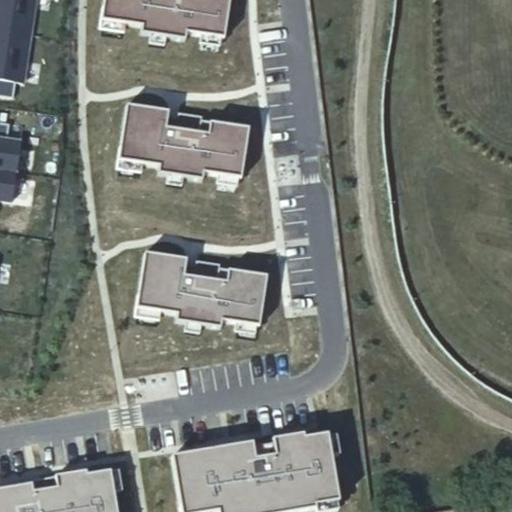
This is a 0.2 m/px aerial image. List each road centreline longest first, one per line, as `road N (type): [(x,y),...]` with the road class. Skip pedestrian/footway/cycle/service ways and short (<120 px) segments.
road 1 (residential): [(291,0),(335,340),(330,373),(305,387),(0,436)]
road 2 (track): [(372,0),(363,149),(379,274),(432,371),(475,406),(511,422)]
